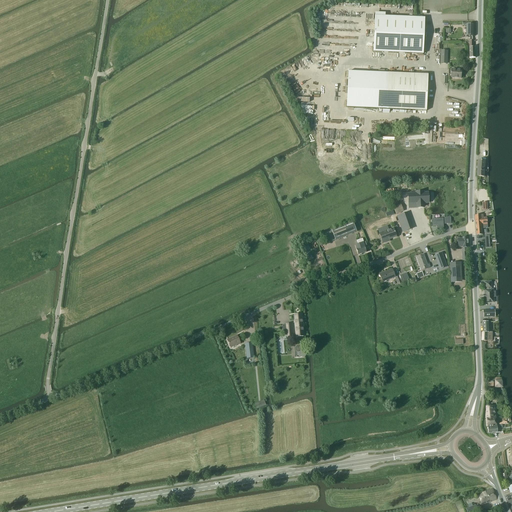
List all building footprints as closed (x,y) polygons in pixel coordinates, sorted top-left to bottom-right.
[(375,16),(373,52),(423,54),(425,18),(375,16)] [(469,41),(469,58),(475,58),(475,48),(474,48),(473,41),(473,36),(474,36),(474,24),(471,25),(466,25),(466,26),(466,37),(469,37),(469,41)] [(332,37),(332,31),(326,31),(326,29),(324,29),(323,37),(332,37)] [(451,70),(451,78),(461,79),(461,70),(451,70)] [(348,72),(346,108),(376,109),(426,111),(428,75),(386,73),(378,73),(348,72)] [(446,156),(460,157),(461,144),(448,144),(448,145),(446,145),(446,156)] [(415,193),(408,193),(408,209),(416,208),(416,209),(425,208),(424,204),(429,204),(428,192),(424,192),(424,191),(415,192),(415,193)] [(400,205),(393,208),(396,214),(402,212),(400,205)] [(405,214),(397,217),(403,232),(411,229),(405,214)] [(482,222),(475,222),(476,235),(483,235),(482,226),(486,226),(487,224),(487,223),(487,218),(483,218),(482,218),(482,222)] [(443,230),(443,219),(432,219),(432,227),(437,226),(437,230),(443,230)] [(357,232),(353,222),(332,230),(336,240),(357,232)] [(393,229),(379,234),(383,244),(388,242),(388,240),(396,237),(395,233),(393,229)] [(467,238),(464,238),(462,238),(462,240),(458,240),(458,247),(463,247),(463,248),(467,248),(468,248),(467,238)] [(357,241),(358,245),(355,246),(356,249),(358,255),(366,252),(364,247),(367,246),(365,242),(364,243),(363,239),(357,241)] [(308,243),(299,247),(303,258),(312,254),(308,243)] [(442,253),(435,256),(440,269),(447,267),(442,253)] [(422,271),(428,269),(423,255),(416,257),(422,271)] [(462,277),(461,263),(450,263),(451,277),(462,277)] [(392,269),(379,275),(383,282),(395,277),(392,269)] [(491,282),(484,282),(484,288),(485,288),(485,290),(484,290),(485,303),(493,303),(493,297),(495,297),(495,292),(493,292),(493,290),(491,290),(490,288),(491,288),(491,282)] [(495,310),(481,310),(482,318),(495,317),(495,310)] [(301,314),(294,315),(296,337),(303,337),(301,314)] [(483,332),(482,332),(482,341),(488,341),(492,341),(492,332),(489,332),(488,322),(483,322),(483,332)] [(287,338),(292,338),(291,324),(286,324),(286,330),(283,331),(283,333),(287,333),(287,338)] [(231,348),(240,343),(237,336),(227,340),(231,348)] [(245,344),(247,359),(254,358),(252,343),(245,344)] [(297,347),(298,357),(305,357),(304,347),(297,347)] [(264,400),(255,403),(257,409),(266,405),(264,400)] [(486,406),(488,428),(494,427),(494,426),(496,426),(495,406),(486,406)] [(488,428),(488,429),(488,434),(497,433),(497,428),(502,428),(502,425),(497,426),(496,426),(494,426),(494,427),(488,428)] [(487,491),(490,502),(496,499),(493,489),(487,491)] [(490,502),(487,491),(478,495),(482,505),(490,502)]
